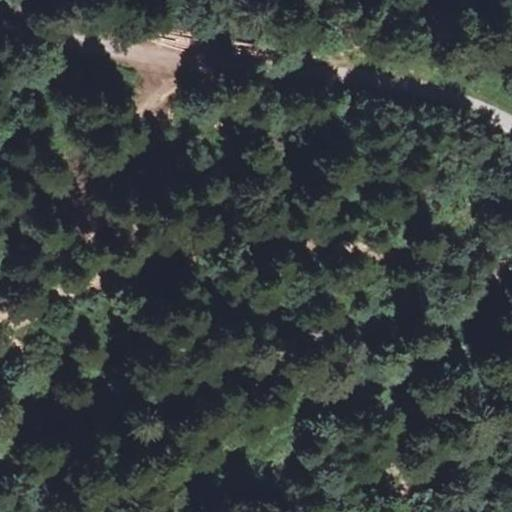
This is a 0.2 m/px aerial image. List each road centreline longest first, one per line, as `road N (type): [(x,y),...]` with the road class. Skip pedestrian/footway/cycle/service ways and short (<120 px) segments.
road 1 (track): [(0,25),(188,61),(401,80),(472,102),(511,128)]
road 2 (track): [(511,276),(331,246),(256,249),(130,269),(0,308)]
road 3 (track): [(505,276),(427,360),(327,402),(262,447),(206,469)]
road 4 (track): [(0,348),(44,300),(116,155),(188,61)]
